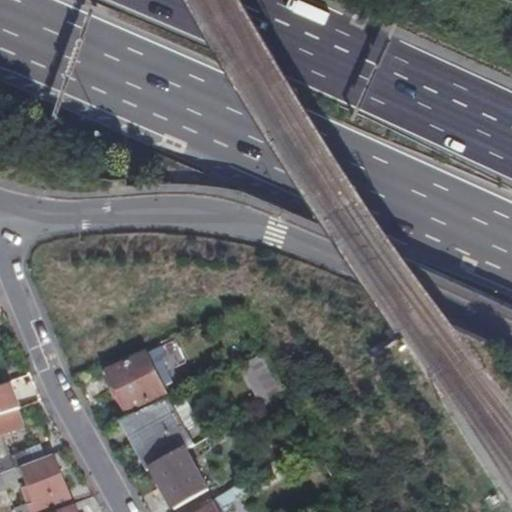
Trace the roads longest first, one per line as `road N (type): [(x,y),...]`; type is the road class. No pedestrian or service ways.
road 1 (motorway): [(0,23),(511,239)]
road 2 (residential): [(1,205),(80,215),(166,209),(275,231),(511,334)]
road 3 (motorway): [(511,136),(203,0)]
road 4 (residential): [(1,205),(7,270),(56,393),(123,511)]
